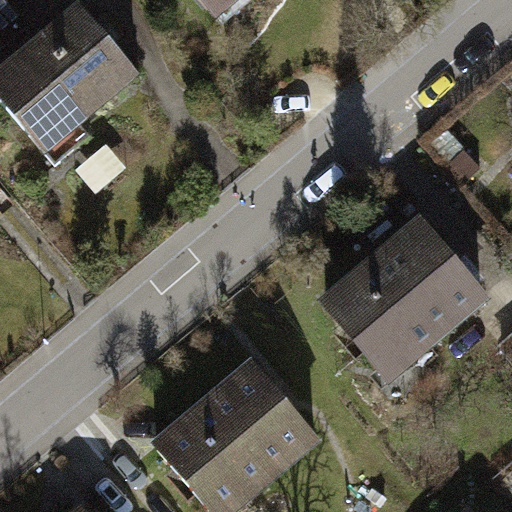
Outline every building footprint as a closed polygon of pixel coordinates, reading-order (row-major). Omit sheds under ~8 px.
[(0,0),(0,45),(28,23),(8,0),(0,0)] [(243,0),(205,0),(220,18),(243,0)] [(85,5),(0,69),(0,92),(51,160),(148,87),(85,5)] [(494,306),(428,223),(325,304),(391,387),(494,306)] [(256,359),(160,443),(221,511),(246,511),(328,440),(256,359)]
